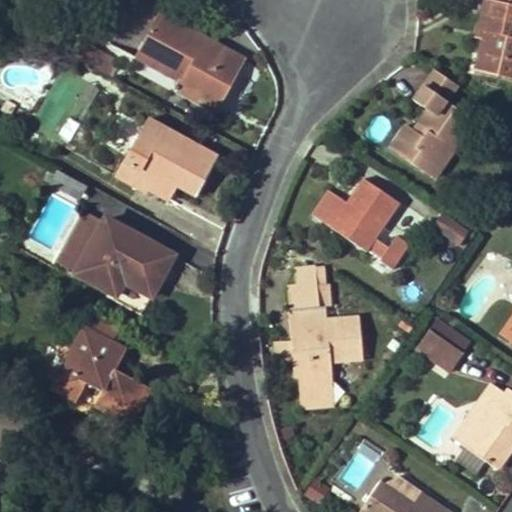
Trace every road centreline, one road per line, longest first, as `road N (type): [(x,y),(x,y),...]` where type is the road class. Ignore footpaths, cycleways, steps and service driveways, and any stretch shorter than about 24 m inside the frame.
road 1 (residential): [(331,4),(289,141),(238,250),(240,394),(296,511)]
road 2 (unknown): [(222,511),(133,444),(0,395)]
